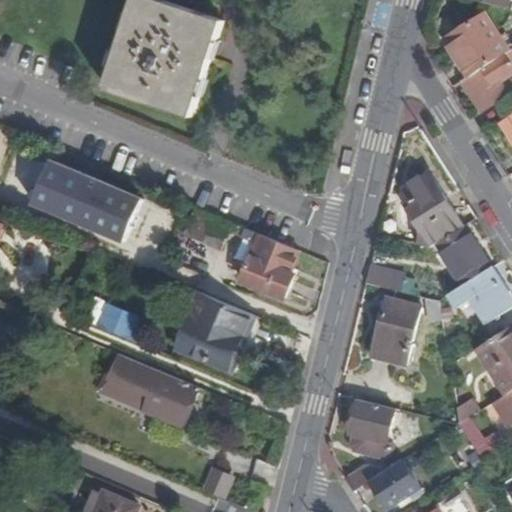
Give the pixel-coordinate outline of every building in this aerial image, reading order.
[(225,22),(157,0),(135,0),(106,89),(193,118),(216,50),(225,22)] [(511,0),(478,0),(511,8),(511,0)] [(464,50),(477,72),(509,52),(483,12),(449,34),(460,52),(464,50)] [(511,49),(509,52),(477,72),(473,74),(462,81),(474,99),(483,93),(490,103),(493,107),(506,98),(496,83),(500,80),(511,72),(511,49)] [(473,74),(477,72),(464,50),(460,52),(473,74)] [(496,83),(506,98),(511,95),(500,80),(496,83)] [(481,109),(490,103),(483,93),(474,99),(481,109)] [(511,119),(502,125),(511,140),(511,119)] [(36,205),(125,244),(143,203),(54,164),(36,205)] [(430,246),(464,225),(429,174),(404,190),(414,206),(410,210),(424,232),(421,244),(430,246)] [(215,217),(198,209),(187,236),(219,250),(228,229),(213,222),(215,217)] [(438,246),(464,286),(493,266),(483,250),(481,251),(466,228),(438,246)] [(300,253),(261,237),(242,281),(286,299),(296,276),(292,274),(300,253)] [(366,284),(403,293),(408,276),(370,266),(366,284)] [(511,307),(511,295),(493,266),(464,286),(448,296),(457,309),(471,300),(487,324),(511,307)] [(255,317),(202,295),(179,349),(233,371),(255,317)] [(420,307),(388,299),(373,358),(406,366),(420,307)] [(106,303),(97,326),(131,341),(141,317),(106,303)] [(0,356),(2,358),(14,328),(0,321),(0,356)] [(511,325),(480,346),(494,367),(489,370),(506,396),(511,392),(511,325)] [(476,349),(489,370),(494,367),(480,346),(476,349)] [(190,429),(206,388),(119,355),(103,397),(190,429)] [(511,392),(506,396),(493,404),(509,429),(511,426),(511,392)] [(395,409),(358,400),(350,435),(355,436),(352,447),(356,451),(386,459),(391,455),(393,444),(387,442),(395,409)] [(461,424),(471,418),(479,413),(472,403),(457,412),(459,425),(461,424)] [(471,418),(461,424),(482,458),(502,446),(494,432),(484,438),(471,418)] [(383,473),(371,481),(389,509),(421,489),(403,461),(391,468),(383,473)] [(205,489),(227,499),(238,475),(215,465),(205,489)] [(347,480),(355,491),(371,481),(383,473),(381,470),(367,468),(347,480)] [(105,493),(96,511),(139,511),(140,509),(105,493)] [(425,511),(422,507),(413,511),(470,511),(461,497),(437,511),(425,511)]
